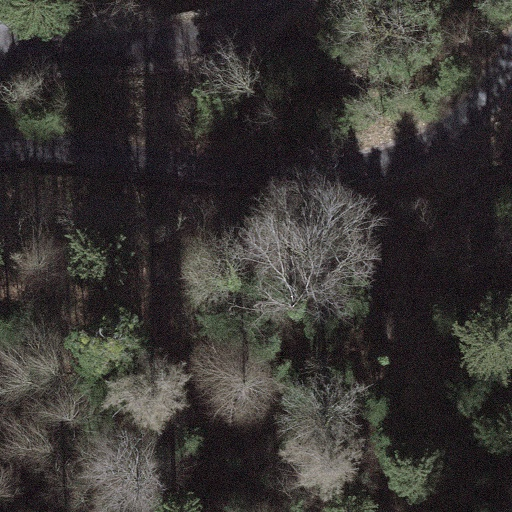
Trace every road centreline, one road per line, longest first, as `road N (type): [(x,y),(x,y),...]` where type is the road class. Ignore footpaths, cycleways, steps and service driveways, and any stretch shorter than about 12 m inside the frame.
road 1 (track): [(0,149),(284,173),(415,156),(487,102),(511,57)]
road 2 (track): [(282,0),(197,47),(66,49),(0,38)]
